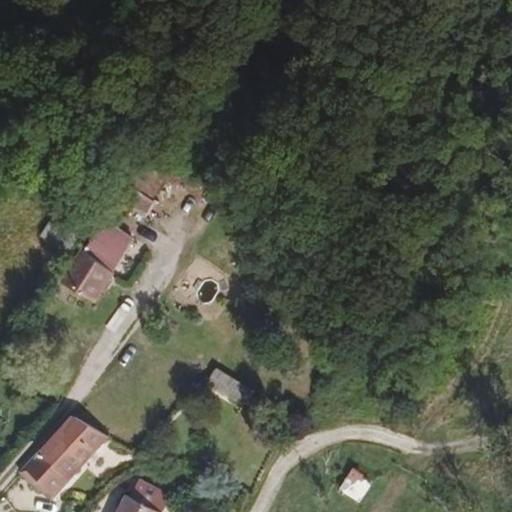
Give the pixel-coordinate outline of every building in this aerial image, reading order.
[(77,185),(41,164),(32,179),(67,201),(77,185)] [(134,201),(113,187),(102,203),(108,207),(124,215),(134,201)] [(102,203),(88,224),(95,228),(108,207),(102,203)] [(81,219),(59,206),(49,220),(71,234),(81,219)] [(49,220),(36,241),(58,254),(71,234),(49,220)] [(109,237),(95,228),(57,286),(87,304),(105,275),(91,267),(109,237)] [(91,267),(105,275),(122,246),(109,237),(91,267)] [(217,367),(208,388),(246,404),(255,384),(217,367)] [(65,416),(14,473),(32,490),(39,488),(50,499),(68,479),(103,440),(65,416)] [(352,468),(343,489),(364,499),(374,478),(352,468)] [(32,490),(47,503),(50,499),(39,488),(32,490)] [(160,511),(167,497),(148,488),(140,506),(120,498),(115,508),(112,511),(160,511)]
